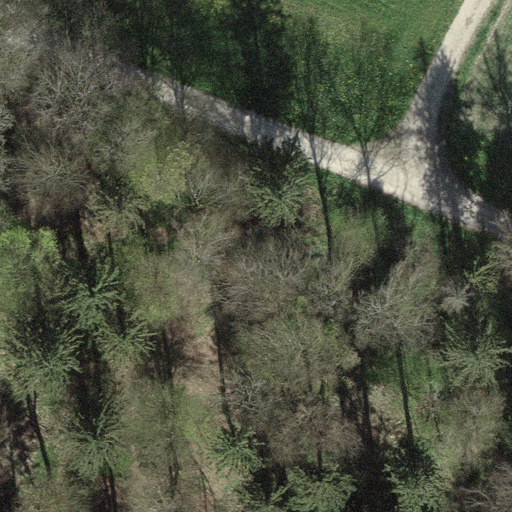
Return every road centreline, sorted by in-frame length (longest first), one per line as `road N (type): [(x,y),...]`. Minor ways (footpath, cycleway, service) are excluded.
road 1 (track): [(381,189),(0,33)]
road 2 (track): [(476,0),(381,189)]
road 3 (track): [(511,242),(381,189)]
